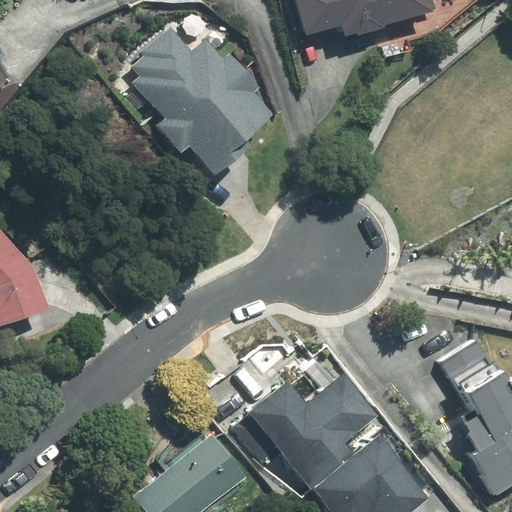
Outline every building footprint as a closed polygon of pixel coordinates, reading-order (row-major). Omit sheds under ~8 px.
[(419,14),(416,0),(282,0),(291,36),(331,27),(333,35),(419,14)] [(133,78),(126,84),(153,117),(144,124),(167,153),(175,147),(204,181),(230,159),(222,149),(262,116),(244,94),(250,89),(224,57),(218,62),(199,39),(186,50),(166,26),(135,52),(139,57),(125,68),(133,78)] [(0,324),(39,313),(23,266),(0,239),(0,324)] [(462,412),(444,424),(464,456),(460,458),(485,497),(511,480),(511,407),(469,339),(431,363),(462,412)] [(276,457),(322,511),(402,511),(417,499),(363,436),(344,452),(338,444),(368,419),(330,375),(294,405),(275,383),(226,424),(262,468),(276,457)] [(152,511),(198,511),(236,480),(198,436),(134,491),(152,511)]
